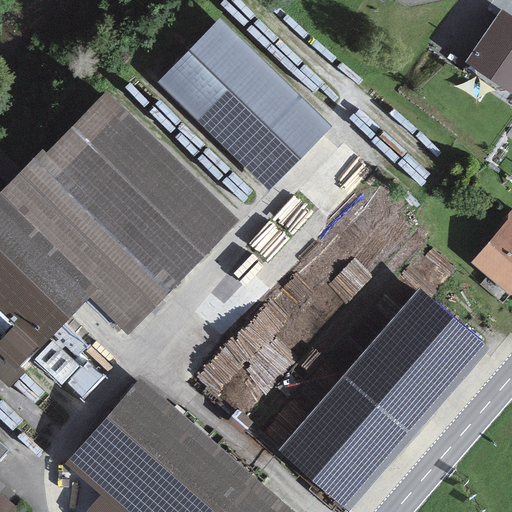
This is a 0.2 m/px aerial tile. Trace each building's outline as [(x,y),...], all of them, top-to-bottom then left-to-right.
[(511,21),(502,15),(469,64),(511,92),(511,21)] [(332,125),(220,17),(157,81),(270,189),(332,125)] [(128,334),(240,225),(107,89),(0,193),(0,317),(34,352),(91,296),(128,334)] [(508,299),(511,295),(511,221),(472,267),(508,299)] [(341,511),(346,511),(485,355),(415,294),(274,453),(341,511)] [(83,400),(106,374),(81,351),(89,342),(66,321),(35,356),(83,400)] [(107,372),(114,365),(92,343),(85,351),(107,372)] [(285,511),(138,382),(63,468),(113,511),(285,511)] [(0,436),(0,457),(11,446),(0,436)] [(0,511),(12,511),(13,511),(0,500),(0,511)]
